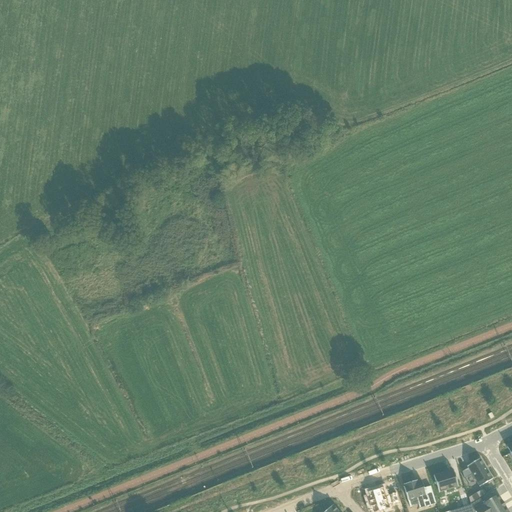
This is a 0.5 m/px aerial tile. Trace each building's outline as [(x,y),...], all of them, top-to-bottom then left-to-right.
[(480,459),(467,467),(479,487),(492,479),(480,459)] [(452,470),(433,476),(438,493),(458,487),(452,470)] [(404,487),(403,487),(407,501),(416,498),(419,509),(436,504),(430,487),(424,489),(421,481),(417,483),(417,481),(403,485),(404,487)] [(370,499),(367,500),(370,508),(372,507),(373,511),(377,511),(389,509),(388,506),(399,503),(396,493),(385,496),(383,488),(368,493),(370,499)] [(463,507),(450,511),(507,511),(504,507),(505,507),(502,502),(501,502),(497,496),(492,499),(489,494),(469,506),(463,507)] [(466,494),(460,496),(463,507),(469,505),(466,494)]
